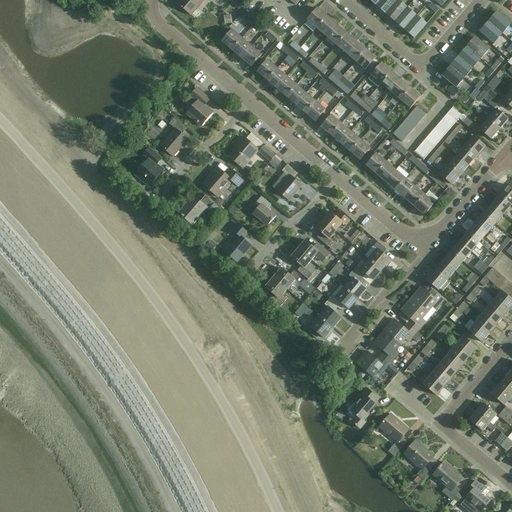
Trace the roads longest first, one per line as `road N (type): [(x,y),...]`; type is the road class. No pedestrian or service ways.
road 1 (residential): [(277,511),(197,358),(0,120)]
road 2 (residential): [(340,0),(420,67),(480,0)]
road 3 (residential): [(249,101),(158,24),(155,0)]
road 4 (residential): [(339,349),(425,251)]
road 5 (residential): [(251,273),(336,175)]
road 6 (residential): [(163,196),(249,101)]
road 7 (residential): [(425,251),(507,158)]
